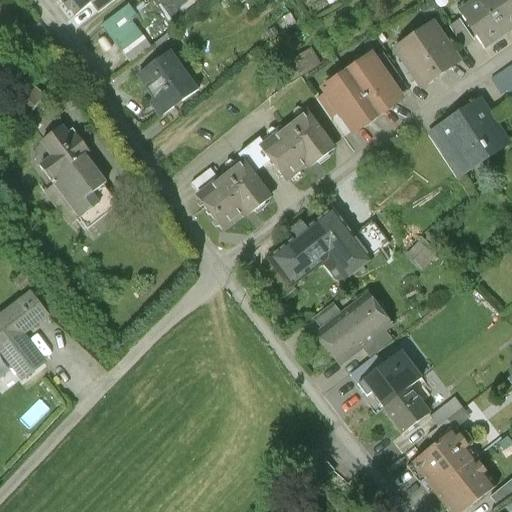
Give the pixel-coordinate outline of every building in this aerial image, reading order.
[(4,0),(0,0),(0,26),(15,16),(4,0)] [(102,0),(58,0),(74,21),(90,9),(102,0)] [(102,0),(90,9),(98,18),(119,1),(118,0),(102,0)] [(217,0),(165,0),(159,5),(179,31),(217,0)] [(505,35),(481,0),(478,0),(460,13),(485,49),(505,35)] [(511,30),(511,1),(511,0),(481,0),(505,35),(511,30)] [(101,30),(133,72),(154,56),(131,26),(137,21),(128,9),(101,30)] [(474,39),(460,19),(449,26),(463,47),(474,39)] [(432,25),(394,51),(420,89),(459,63),(432,25)] [(200,95),(172,57),(136,83),(146,97),(143,99),(161,124),(200,95)] [(376,62),(373,57),(347,75),(377,116),(402,98),(390,81),(376,62)] [(397,75),(383,57),(376,62),(390,81),(397,75)] [(511,70),(492,84),(502,100),(509,95),(511,100),(511,70)] [(42,92),(10,72),(0,88),(0,100),(27,117),(42,92)] [(377,116),(347,75),(321,94),(324,99),(338,118),(351,135),(377,116)] [(338,118),(324,99),(317,104),(331,123),(338,118)] [(511,145),(482,102),(429,138),(458,181),(511,145)] [(332,150),(302,114),(276,135),(280,140),(262,155),(274,170),(287,186),(332,150)] [(72,143),(64,132),(45,147),(53,157),(39,168),(56,188),(48,194),(72,224),(98,203),(92,195),(106,183),(87,160),(93,156),(78,138),(72,143)] [(262,155),(257,149),(248,156),(265,178),(274,170),(262,155)] [(248,156),(238,163),(243,169),(256,185),(265,178),(248,156)] [(256,185),(243,169),(238,163),(211,185),(216,191),(197,206),(223,237),(268,200),(256,185)] [(298,242),(273,261),(276,266),(292,286),(294,288),(330,261),(348,285),(369,269),(364,262),(371,257),(358,239),(351,244),(331,217),(308,235),(301,226),(291,233),(298,242)] [(420,238),(404,255),(420,270),(436,253),(420,238)] [(276,266),(266,274),(282,295),(292,286),(276,266)] [(29,298),(20,304),(38,328),(47,321),(29,298)] [(378,313),(366,298),(342,317),(324,331),(316,338),(327,352),(378,313)] [(20,304),(0,320),(0,361),(3,360),(26,390),(49,372),(23,339),(38,328),(20,304)] [(334,306),(315,321),(324,331),(342,317),(334,306)] [(390,328),(378,313),(327,352),(339,368),(362,350),(383,334),(390,328)] [(383,334),(362,350),(371,361),(391,345),(383,334)] [(371,363),(380,375),(393,365),(400,359),(391,348),(371,363)] [(380,375),(365,386),(383,410),(411,388),(393,365),(380,375)] [(430,413),(411,388),(383,410),(403,435),(430,413)] [(454,400),(431,417),(440,428),(444,425),(463,411),(454,400)] [(440,428),(427,439),(434,448),(451,434),(444,425),(440,428)] [(473,461),(451,434),(434,448),(411,467),(433,493),(473,461)] [(466,511),(495,489),(473,461),(433,493),(447,511),(466,511)] [(511,481),(492,497),(499,506),(511,495),(511,481)]
